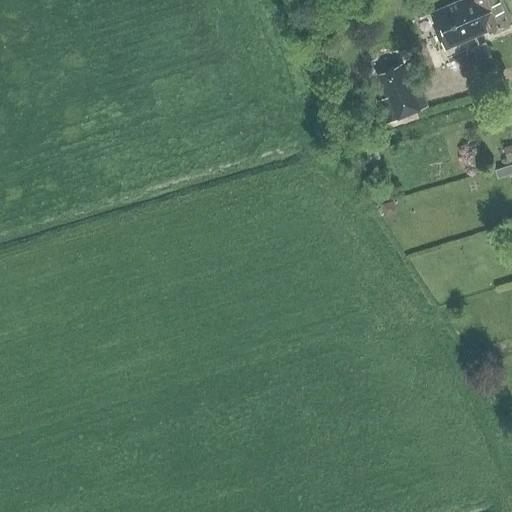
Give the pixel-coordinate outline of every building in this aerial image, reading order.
[(444,49),(488,30),(489,33),(511,23),(501,0),(458,0),(459,1),(429,14),(444,49)] [(395,120),(428,106),(409,60),(375,74),(385,98),(377,101),(385,119),(394,115),(395,120)] [(511,158),(511,145),(503,148),(507,160),(511,158)] [(376,149),(362,154),(365,163),(379,158),(376,149)] [(390,202),(381,204),(384,217),(393,215),(390,202)]
